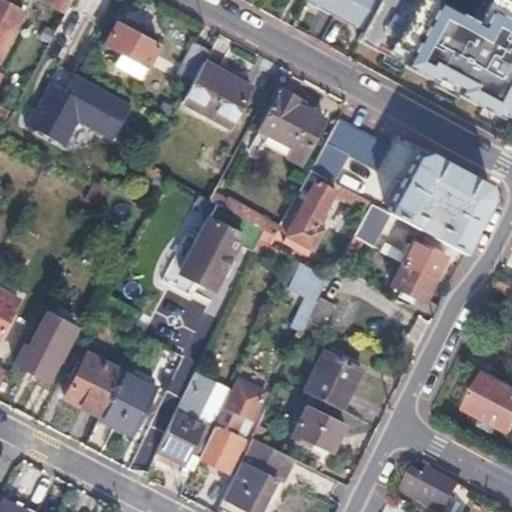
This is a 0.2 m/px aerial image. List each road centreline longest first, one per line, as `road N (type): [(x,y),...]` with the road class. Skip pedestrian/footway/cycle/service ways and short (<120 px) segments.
road 1 (residential): [(511,168),(200,0)]
road 2 (residential): [(511,198),(399,425)]
road 3 (residential): [(399,425),(511,486)]
